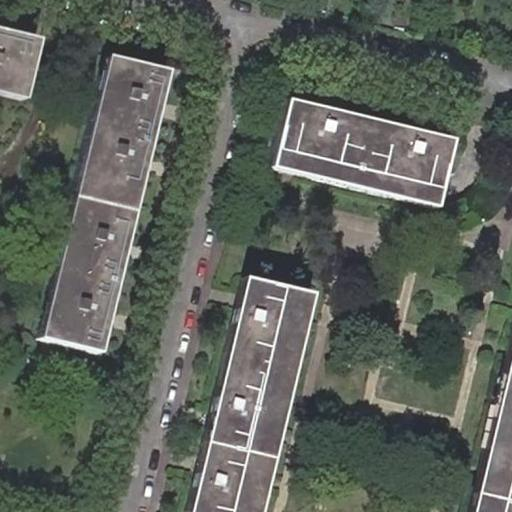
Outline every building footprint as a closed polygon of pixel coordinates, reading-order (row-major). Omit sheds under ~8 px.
[(0,90),(18,95),(30,41),(0,33),(0,90)] [(36,342),(105,58),(97,56),(28,340),(36,342)] [(160,72),(105,58),(36,342),(92,356),(160,72)] [(0,98),(16,103),(18,95),(0,90),(0,98)] [(280,100),(278,107),(444,147),(445,140),(280,100)] [(444,147),(278,107),(264,163),(432,203),(444,147)] [(432,203),(264,163),(263,170),(430,210),(432,203)] [(187,511),(243,281),(236,279),(179,511),(187,511)] [(244,511),(299,294),(243,281),(187,511),(244,511)] [(254,511),(307,297),(299,294),(244,511),(254,511)] [(470,511),(511,342),(511,310),(463,511),(470,511)] [(511,511),(511,342),(470,511),(511,511)]
